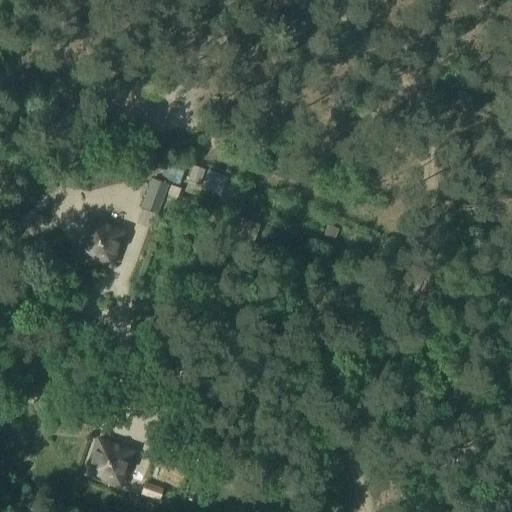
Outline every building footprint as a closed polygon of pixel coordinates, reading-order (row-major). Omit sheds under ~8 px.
[(135,159),(132,167),(147,172),(153,156),(143,152),(135,159)] [(171,159),(163,180),(182,187),(189,165),(171,159)] [(205,172),(198,190),(314,234),(321,216),(205,172)] [(150,181),(147,190),(164,195),(167,186),(150,181)] [(147,190),(139,215),(156,221),(164,196),(147,190)] [(89,221),(76,253),(109,265),(121,233),(89,221)] [(181,416),(172,442),(201,452),(210,426),(181,416)] [(97,441),(85,474),(119,486),(130,452),(97,441)] [(144,483),(138,504),(155,508),(161,488),(144,483)]
